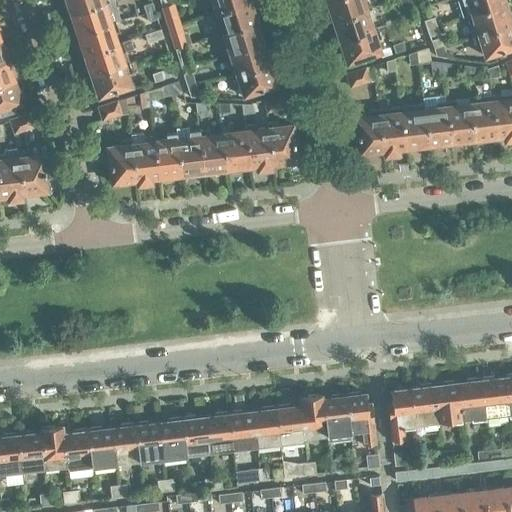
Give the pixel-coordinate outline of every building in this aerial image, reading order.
[(69,10),(70,13),(110,0),(65,0),(64,2),(66,9),(69,10)] [(77,33),(110,22),(115,20),(114,20),(120,18),(114,0),(110,0),(70,13),(73,20),(71,23),(73,30),(76,30),(77,33)] [(210,0),(214,11),(215,13),(249,2),(248,0),(210,0)] [(332,19),(333,21),(366,10),(362,0),(325,0),(328,7),(326,10),(328,17),(332,19)] [(457,0),(462,16),(467,15),(504,3),(504,1),(504,0),(457,0)] [(154,9),(152,2),(144,5),(146,12),(154,9)] [(249,2),(215,13),(214,11),(212,12),(219,32),(221,32),(222,34),(256,22),(255,19),(258,17),(255,9),(252,9),(249,2)] [(170,3),(162,6),(166,18),(174,16),(170,3)] [(467,15),(473,36),(511,24),(511,21),(511,19),(511,17),(510,12),(507,10),(504,3),(467,15)] [(339,39),(339,41),(373,30),(369,20),(374,18),(370,8),(366,10),(333,21),(335,28),(333,31),(335,38),(339,39)] [(157,18),(154,9),(146,12),(148,22),(157,18)] [(423,20),(426,27),(436,24),(433,16),(423,20)] [(115,20),(110,22),(77,33),(79,40),(77,43),(80,51),(83,52),(84,54),(117,43),(117,41),(113,32),(118,30),(115,20)] [(225,43),(228,52),(228,54),(263,43),(262,40),(264,37),(262,30),(259,29),(256,22),(222,34),(221,32),(219,32),(222,44),(225,43)] [(438,32),(436,24),(426,27),(429,35),(438,32)] [(484,56),(505,50),(511,47),(511,25),(511,24),(473,36),(476,45),(480,44),(484,56)] [(163,37),(160,29),(145,34),(148,42),(163,37)] [(373,30),(339,41),(342,49),(340,51),(342,58),(345,60),(346,63),(380,52),(376,42),(381,40),(377,29),(373,30)] [(172,37),(175,48),(183,45),(180,34),(172,37)] [(91,75),(123,64),(128,62),(124,50),(129,48),(126,38),(117,41),(117,43),(84,54),(86,61),(84,64),(87,72),(90,73),(91,75)] [(0,63),(7,60),(6,58),(9,55),(6,47),(2,46),(0,40),(0,39),(0,63)] [(402,42),(394,45),(396,52),(405,49),(402,42)] [(232,73),(234,72),(235,74),(270,64),(269,61),(271,58),(269,51),(265,50),(263,43),(228,54),(228,52),(225,53),(232,73)] [(183,45),(175,48),(181,67),(190,65),(183,45)] [(444,45),(435,48),(437,55),(448,57),(444,45)] [(429,47),(418,51),(419,63),(431,61),(429,47)] [(418,63),(417,51),(409,54),(410,64),(418,63)] [(394,59),(387,61),(387,71),(395,70),(394,59)] [(0,86),(15,81),(13,78),(16,75),(13,68),(10,67),(7,60),(0,63),(0,86)] [(441,62),(431,61),(432,74),(442,73),(441,62)] [(91,75),(93,81),(93,82),(91,85),(93,92),(96,93),(97,96),(131,85),(126,72),(130,70),(128,62),(123,64),(91,75)] [(441,62),(442,73),(452,72),(451,63),(441,62)] [(232,73),(238,95),(243,96),(276,85),(275,82),(277,79),(275,71),(272,70),(270,64),(235,74),(234,72),(232,73)] [(489,76),(499,75),(498,64),(488,67),(489,76)] [(475,66),(465,65),(466,77),(476,76),(475,66)] [(173,67),(152,73),(155,81),(175,75),(173,67)] [(369,81),(365,68),(346,74),(348,81),(350,87),(369,81)] [(195,83),(191,71),(183,74),(187,85),(195,83)] [(174,81),(170,82),(171,95),(171,96),(182,92),(177,81),(177,80),(174,81)] [(0,108),(21,102),(20,99),(23,96),(20,88),(17,87),(15,81),(0,86),(0,108)] [(171,95),(170,82),(162,85),(163,96),(171,95)] [(195,83),(187,85),(190,97),(199,97),(195,83)] [(501,94),(492,95),(496,137),(504,136),(504,140),(511,139),(511,88),(501,90),(501,94)] [(148,90),(140,92),(141,108),(149,107),(148,90)] [(469,98),(473,139),(482,138),(484,141),(492,140),(494,137),(496,137),(492,95),(491,90),(477,92),(478,97),(469,98)] [(281,93),(263,99),(267,112),(286,106),(281,93)] [(422,98),(423,104),(428,144),(431,144),(433,147),(441,146),(443,142),(451,142),(446,100),(445,95),(422,98)] [(126,97),(117,100),(97,107),(101,119),(121,113),(128,111),(126,97)] [(469,98),(446,100),(451,142),(458,141),(460,144),(469,143),(470,139),(473,139),(469,98)] [(187,113),(196,112),(195,102),(186,102),(187,113)] [(205,102),(195,102),(196,112),(206,111),(205,102)] [(229,103),(218,103),(218,113),(230,112),(229,103)] [(253,112),(252,104),(242,104),(243,113),(253,112)] [(419,145),(428,144),(423,104),(400,106),(405,147),(408,147),(410,150),(418,149),(419,145)] [(400,106),(377,109),(381,150),(384,149),(385,154),(398,153),(397,148),(405,147),(400,106)] [(368,115),(354,117),(359,152),(362,152),(364,155),(372,155),(374,150),(381,150),(377,109),(367,110),(368,115)] [(28,113),(10,120),(14,133),(33,126),(28,113)] [(266,122),(267,127),(271,163),(280,162),(283,165),(290,165),(292,160),(296,160),(291,124),(278,126),(277,120),(266,122)] [(245,130),(249,166),(256,165),(257,170),(270,168),(270,163),(271,163),(267,127),(256,128),(255,123),(244,124),(245,130)] [(176,127),(176,132),(180,173),(183,173),(185,176),(193,175),(195,172),(203,171),(198,130),(189,131),(189,126),(176,127)] [(220,127),(221,133),(226,168),(234,167),(237,170),(244,170),(246,166),(249,166),(245,130),(233,131),(233,126),(220,127)] [(198,130),(203,171),(211,170),(214,173),(222,172),(224,168),(226,168),(221,133),(208,134),(207,129),(198,130)] [(130,138),(129,138),(134,179),(137,179),(137,183),(150,182),(150,177),(158,176),(154,141),(153,135),(144,136),(143,132),(130,133),(130,138)] [(167,139),(154,141),(158,176),(160,176),(163,179),(171,178),(173,174),(180,173),(176,132),(166,133),(167,139)] [(126,180),(133,179),(134,179),(129,138),(121,139),(122,145),(107,146),(112,182),(114,182),(117,185),(125,184),(126,180)] [(20,192),(22,192),(17,152),(16,147),(4,149),(5,153),(0,153),(0,194),(7,194),(8,198),(21,197),(20,192)] [(29,150),(17,152),(22,192),(31,191),(34,194),(41,194),(43,190),(46,190),(45,178),(52,177),(50,156),(43,157),(42,154),(29,156),(29,150)] [(511,411),(511,373),(506,374),(506,376),(503,376),(507,412),(511,411)] [(479,377),(484,415),(507,412),(503,376),(494,378),(494,375),(479,377)] [(484,415),(479,377),(467,379),(467,381),(456,382),(460,417),(484,415)] [(460,417),(456,382),(455,382),(455,380),(443,381),(443,384),(433,385),(437,420),(460,417)] [(437,420),(433,385),(431,385),(431,383),(419,384),(420,386),(409,388),(413,423),(437,420)] [(387,402),(392,441),(404,440),(403,424),(413,423),(409,388),(408,388),(407,386),(396,387),(396,389),(390,390),(391,401),(387,402)] [(359,391),(346,393),(350,431),(359,430),(361,446),(376,443),(375,435),(371,404),(367,404),(365,393),(359,394),(359,391)] [(350,431),(346,393),(332,395),(332,397),(323,398),(327,434),(328,441),(351,438),(350,431)] [(327,434),(323,398),(321,398),(321,394),(299,396),(300,405),(303,437),(327,434)] [(289,404),(276,405),(280,443),(304,440),(303,437),(300,405),(289,406),(289,404)] [(262,407),(262,409),(251,410),(255,445),(280,443),(276,405),(262,407)] [(242,409),(229,411),(233,448),(255,445),(251,410),(242,411),(242,409)] [(233,448),(229,411),(215,412),(215,415),(205,416),(209,450),(233,448)] [(195,415),(182,416),(186,453),(195,452),(209,450),(205,416),(195,417),(195,415)] [(168,420),(158,421),(162,456),(186,453),(182,416),(168,418),(168,420)] [(139,458),(162,456),(158,421),(148,423),(148,420),(134,422),(139,458)] [(121,426),(111,427),(115,461),(139,458),(134,422),(121,424),(121,426)] [(40,427),(41,431),(45,466),(66,464),(63,433),(62,424),(40,427)] [(111,427),(101,428),(101,426),(87,428),(92,464),(115,461),(111,427)] [(74,431),(63,433),(66,464),(67,467),(92,464),(87,428),(74,429),(74,431)] [(45,466),(41,431),(30,433),(30,430),(16,432),(21,469),(45,466)] [(3,436),(0,436),(0,471),(21,469),(16,432),(3,434),(3,436)] [(454,447),(440,449),(441,459),(455,457),(454,447)] [(502,447),(488,449),(489,459),(503,458),(502,447)] [(441,459),(440,449),(418,452),(419,461),(441,459)] [(489,459),(488,449),(476,450),(477,461),(489,459)] [(393,451),(395,465),(401,465),(400,450),(393,451)] [(503,466),(511,465),(511,456),(503,458),(502,458),(503,466)] [(340,470),(338,457),(329,458),(331,472),(340,470)] [(489,468),(503,466),(502,458),(488,460),(489,468)] [(314,460),(306,461),(307,472),(316,471),(314,460)] [(489,468),(488,460),(475,461),(476,470),(489,468)] [(307,472),(306,461),(298,462),(299,474),(307,472)] [(463,471),(476,470),(475,461),(462,463),(463,471)] [(449,473),(463,471),(462,463),(448,464),(449,473)] [(436,475),(449,473),(448,464),(435,466),(436,475)] [(259,479),(258,466),(242,468),(243,481),(259,479)] [(267,466),(258,466),(259,479),(268,478),(267,466)] [(436,475),(435,466),(422,468),(423,476),(436,475)] [(409,478),(423,476),(422,468),(408,469),(409,478)] [(396,479),(409,478),(408,469),(395,471),(396,479)] [(213,488),(212,476),(204,477),(205,489),(213,488)] [(220,476),(212,476),(213,488),(222,487),(220,476)] [(166,490),(164,477),(157,478),(158,490),(166,490)] [(174,477),(164,477),(166,490),(175,489),(174,477)] [(346,478),(335,479),(336,488),(347,487),(346,478)] [(316,482),(317,491),(327,490),(325,480),(316,482)] [(126,482),(118,483),(119,495),(127,494),(126,482)] [(302,493),(317,491),(316,482),(301,484),(302,493)] [(119,495),(118,483),(109,484),(110,496),(119,495)] [(507,511),(504,485),(460,490),(462,511),(507,511)] [(274,487),(275,496),(284,495),(283,486),(274,487)] [(80,500),(79,487),(69,488),(70,501),(80,500)] [(261,497),(275,496),(274,487),(260,488),(261,497)] [(70,501),(69,488),(62,489),(63,501),(70,501)] [(189,492),(190,501),(200,500),(199,490),(189,492)] [(462,511),(460,490),(414,496),(414,498),(406,499),(407,511),(462,511)] [(47,491),(39,493),(40,505),(49,504),(47,491)] [(241,491),(232,492),(233,500),(242,499),(241,491)] [(177,502),(190,501),(189,492),(176,493),(177,502)] [(218,502),(233,500),(232,492),(218,493),(218,502)] [(384,511),(382,493),(368,495),(369,511),(384,511)] [(8,496),(0,496),(0,509),(0,510),(10,509),(8,496)] [(158,500),(146,501),(147,511),(159,509),(158,500)] [(135,511),(136,511),(147,511),(146,501),(135,503),(135,511)]
